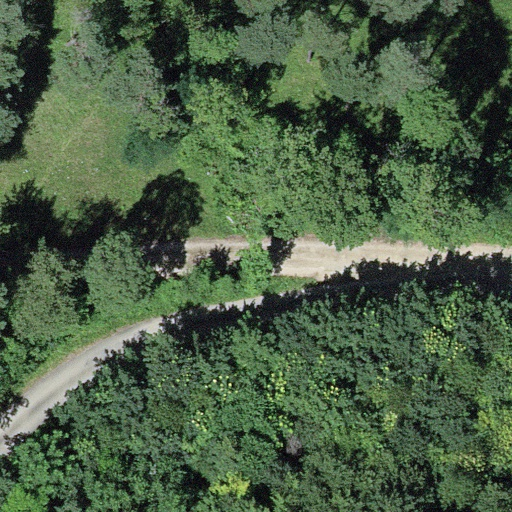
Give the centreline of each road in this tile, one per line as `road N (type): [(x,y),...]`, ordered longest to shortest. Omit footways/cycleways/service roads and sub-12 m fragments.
road 1 (track): [(418,294),(299,302),(169,332),(79,369),(0,433)]
road 2 (track): [(418,294),(374,268),(107,256),(0,269)]
